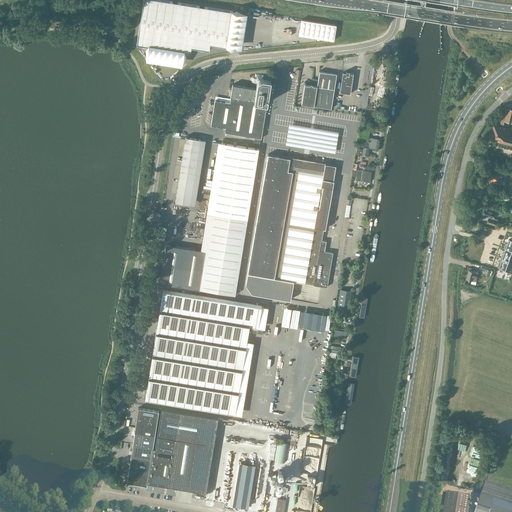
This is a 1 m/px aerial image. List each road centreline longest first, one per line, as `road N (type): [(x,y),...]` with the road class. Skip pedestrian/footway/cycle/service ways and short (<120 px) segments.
road 1 (unclassified): [(95,491),(173,90),(213,64),(359,49),(389,37)]
road 2 (primary): [(389,511),(450,146),(482,92),(511,66)]
road 3 (unclassified): [(418,511),(464,157),(487,113),(511,90)]
road 4 (unclassified): [(389,37),(394,50),(332,430)]
road 5 (unknown): [(348,156),(331,295),(317,305),(252,299),(240,290),(241,277),(267,145)]
road 6 (unknown): [(133,400),(265,422),(285,405),(292,357),(278,342),(268,350),(262,407)]
road 7 (primary): [(334,0),(511,25)]
road 8 (unknown): [(207,511),(222,451),(237,446),(264,458),(253,511)]
